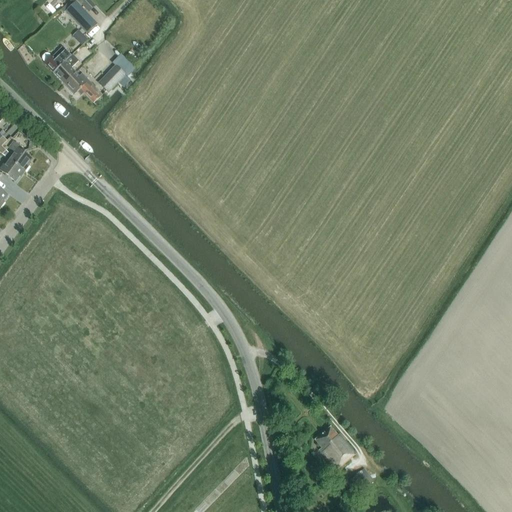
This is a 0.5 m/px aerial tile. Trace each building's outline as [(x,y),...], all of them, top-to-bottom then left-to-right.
[(94,7),(88,0),(74,0),(88,13),(94,7)] [(65,12),(87,35),(97,25),(75,2),(65,12)] [(85,45),(89,39),(79,30),(74,36),(85,45)] [(43,61),(45,64),(44,65),(53,74),(71,57),(62,48),(51,58),(49,55),(47,54),(45,54),(42,57),(42,59),(43,61)] [(78,62),(76,59),(72,56),(71,57),(53,74),(63,85),(76,73),(71,69),(78,62)] [(120,71),(125,76),(127,78),(135,69),(129,62),(120,71)] [(108,93),(125,76),(120,71),(115,66),(98,84),(108,93)] [(79,77),(76,73),(63,85),(74,96),(77,93),(81,96),(83,94),(92,85),(82,74),(79,77)] [(94,104),(102,96),(92,85),(83,94),(94,104)] [(27,165),(32,160),(21,152),(22,149),(13,142),(9,149),(13,152),(8,159),(24,172),(29,166),(27,165)] [(20,177),(24,172),(8,159),(0,169),(0,171),(15,182),(19,177),(20,177)] [(339,435),(337,436),(330,428),(315,441),(321,448),(318,450),(336,471),(356,455),(339,435)] [(359,492),(366,486),(373,481),(364,470),(357,475),(350,481),(359,492)]
